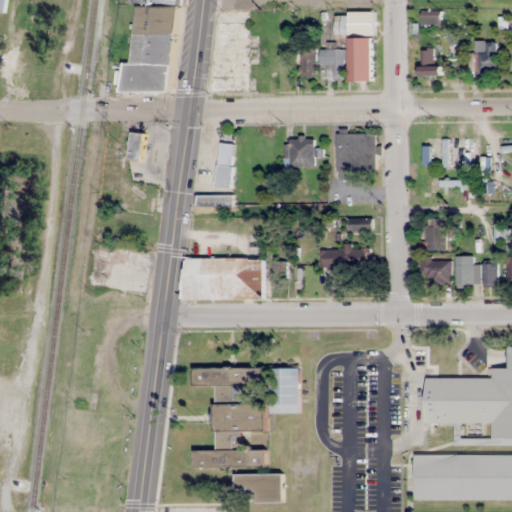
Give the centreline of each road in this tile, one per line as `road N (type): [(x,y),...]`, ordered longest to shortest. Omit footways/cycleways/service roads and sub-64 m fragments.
road 1 (secondary): [(138,511),(202,0)]
road 2 (residential): [(163,316),(511,313)]
road 3 (residential): [(511,106),(190,112)]
road 4 (residential): [(398,314),(392,0)]
road 5 (residential): [(190,112),(0,110)]
